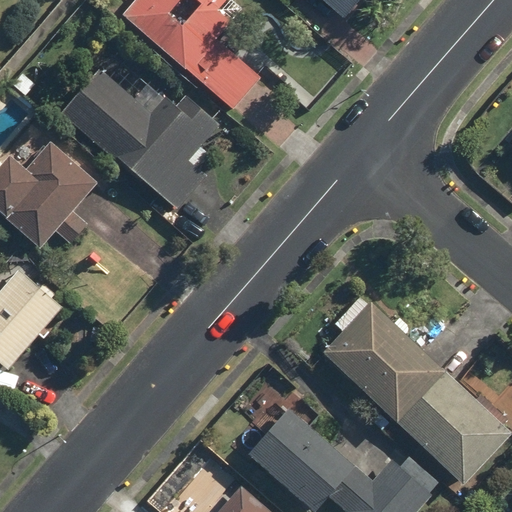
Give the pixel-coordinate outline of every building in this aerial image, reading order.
[(132,0),(116,19),(144,44),(228,116),(257,83),(211,43),(237,12),(226,3),(227,0),(132,0)] [(290,0),(299,7),(304,0),(312,0),(341,24),(361,0),(290,0)] [(129,102),(92,72),(56,117),(173,212),(201,178),(195,173),(207,159),(197,151),(216,128),(180,98),(170,110),(142,86),(129,102)] [(0,224),(35,257),(94,192),(45,148),(19,177),(3,161),(0,164),(0,224)] [(13,268),(0,281),(0,374),(58,312),(47,302),(52,297),(39,285),(36,289),(13,268)] [(339,335),(318,356),(387,427),(391,424),(456,491),(507,440),(497,430),(500,427),(472,398),(467,403),(361,294),(329,325),(339,335)] [(306,511),(344,470),(283,415),(244,458),(302,511),(306,511)] [(413,511),(437,487),(397,451),(342,511),(413,511)] [(265,511),(235,484),(209,511),(265,511)] [(511,511),(511,500),(503,511),(511,511)]
